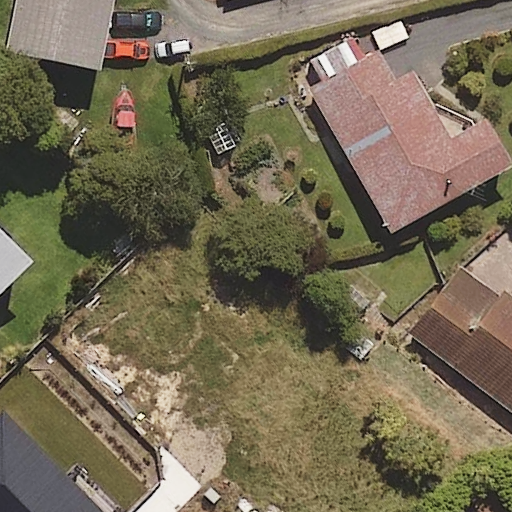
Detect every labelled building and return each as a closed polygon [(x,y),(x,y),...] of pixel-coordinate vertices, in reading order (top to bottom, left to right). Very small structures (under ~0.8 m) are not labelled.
[(16,0),(6,56),(99,75),(114,0),(16,0)] [(394,80),(380,54),(363,64),(348,38),(292,70),(387,239),(511,169),(486,123),(450,143),(409,71),(394,80)] [(0,241),(0,297),(28,270),(0,241)] [(511,301),(464,265),(410,334),(511,412),(511,301)] [(116,511),(57,447),(0,499),(0,511),(116,511)]
